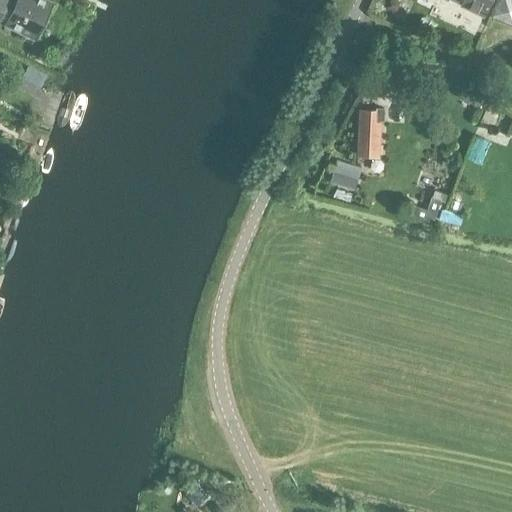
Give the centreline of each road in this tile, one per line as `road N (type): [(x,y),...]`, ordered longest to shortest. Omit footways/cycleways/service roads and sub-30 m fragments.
road 1 (unclassified): [(274,511),(230,430),(217,369),(222,305),(257,215),(365,0)]
road 2 (track): [(511,485),(368,448),(333,447),(257,474)]
